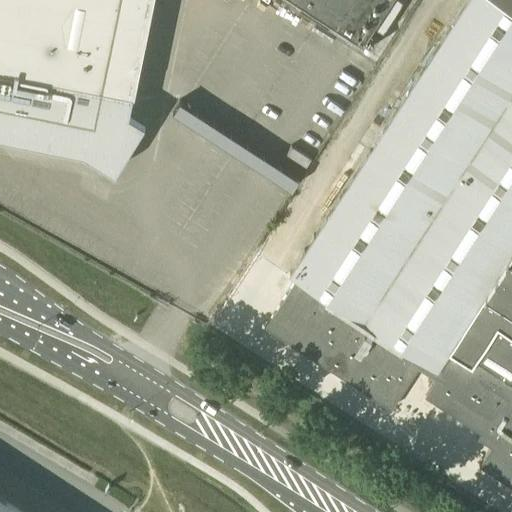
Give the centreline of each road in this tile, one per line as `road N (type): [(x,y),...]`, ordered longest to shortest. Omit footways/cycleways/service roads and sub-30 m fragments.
road 1 (secondary): [(363,511),(0,288)]
road 2 (secondary): [(0,329),(124,395),(311,511)]
